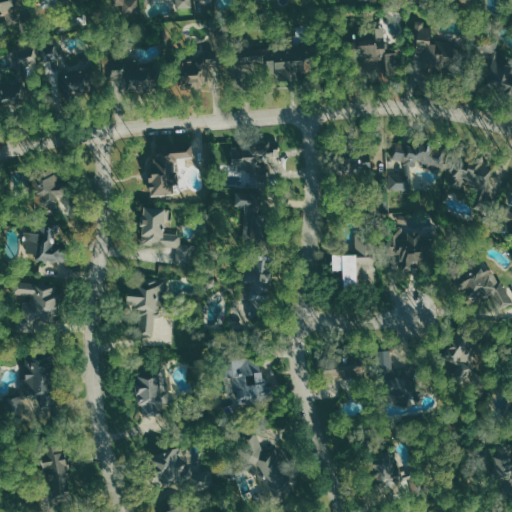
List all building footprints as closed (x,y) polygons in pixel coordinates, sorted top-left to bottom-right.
[(0,0),(0,16),(6,15),(7,24),(21,22),(16,0),(0,0)] [(138,0),(106,0),(107,18),(139,17),(138,0)] [(176,0),(176,8),(192,8),(192,0),(176,0)] [(430,39),(432,25),(418,23),(414,48),(425,50),(423,67),(452,71),(456,43),(430,39)] [(399,72),(398,53),(387,53),(385,29),(355,30),(355,42),(351,42),(352,62),(362,61),(362,73),(399,72)] [(511,91),(511,73),(505,73),(508,49),(499,48),(500,41),(479,39),(476,58),(488,59),(484,88),(511,91)] [(69,54),(57,54),(57,45),(47,45),(47,81),(81,81),(81,74),(69,74),(69,54)] [(266,70),(267,78),(305,74),(303,48),(233,55),(234,73),(266,70)] [(213,58),(183,57),(182,83),(212,84),(213,58)] [(110,69),(113,92),(154,87),(151,67),(136,69),(135,60),(122,62),(123,67),(110,69)] [(0,106),(20,105),(19,88),(0,89),(0,106)] [(154,195),(174,193),(173,184),(178,184),(175,157),(193,156),(191,140),(149,145),(154,195)] [(230,145),(232,169),(250,168),(251,176),(277,173),(275,156),(278,155),(277,141),(230,145)] [(395,142),(395,160),(405,160),(405,174),(390,174),(390,190),(412,190),(412,165),(441,165),(441,152),(433,152),(433,142),(395,142)] [(368,153),(349,157),(352,171),(371,168),(368,153)] [(493,159),(462,154),(458,181),(489,186),(493,159)] [(65,182),(56,182),(55,171),(32,172),(34,207),(56,206),(56,195),(66,195),(65,182)] [(244,239),(263,239),(263,189),(235,189),(235,206),(244,205),(244,239)] [(177,247),(176,264),(193,265),(194,245),(182,244),(182,234),(166,233),(168,208),(143,206),(141,235),(148,235),(147,245),(177,247)] [(388,254),(400,254),(400,270),(413,270),(413,262),(429,262),(429,237),(424,237),(424,212),(399,211),(399,227),(389,227),(388,254)] [(26,253),(35,252),(36,261),(62,260),(61,236),(62,236),(61,219),(33,221),(33,231),(26,231),(26,253)] [(357,262),(370,262),(371,232),(356,232),(356,253),(332,253),(332,271),(342,271),(342,286),(357,286),(357,262)] [(245,267),(246,291),(271,290),(270,254),(254,254),(254,267),(245,267)] [(511,304),(511,301),(494,266),(484,271),(482,267),(461,277),(460,275),(453,279),(467,305),(487,295),(496,313),(511,304)] [(32,293),(32,302),(21,303),(22,324),(59,321),(56,281),(14,284),(14,294),(32,293)] [(127,281),(125,308),(141,309),(140,334),(154,335),(155,317),(161,318),(162,293),(167,293),(168,283),(127,281)] [(478,345),(456,334),(439,369),(470,384),(479,365),(471,361),(478,345)] [(377,351),(382,393),(395,392),(396,405),(412,403),(409,377),(395,378),(392,349),(377,351)] [(20,393),(43,397),(41,405),(45,406),(54,356),(28,351),(25,370),(20,393)] [(221,361),(226,393),(233,392),(235,403),(270,397),(267,377),(262,378),(258,355),(221,361)] [(361,358),(335,359),(335,368),(324,368),(325,377),(338,377),(338,379),(361,379),(361,358)] [(161,373),(135,375),(138,404),(142,404),(144,424),(165,422),(161,373)] [(270,494),(283,486),(280,483),(286,479),(278,466),(287,461),(279,448),(269,455),(256,433),(239,443),(270,494)] [(511,441),(495,441),(495,484),(511,484),(511,441)] [(44,445),(45,493),(68,493),(67,444),(44,445)] [(183,446),(151,451),(156,483),(188,479),(183,446)] [(368,456),(375,488),(402,483),(395,450),(368,456)]
